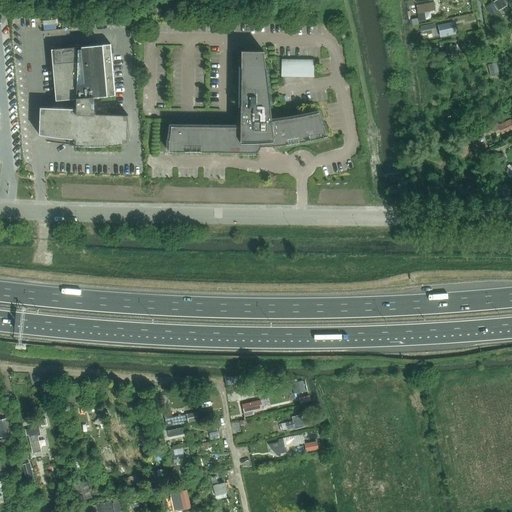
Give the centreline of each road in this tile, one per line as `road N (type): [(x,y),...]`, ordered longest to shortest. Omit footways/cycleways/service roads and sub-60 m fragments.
road 1 (trunk): [(0,317),(189,333),(511,324)]
road 2 (trunk): [(511,297),(257,308),(0,291)]
road 3 (unclassified): [(406,214),(0,209)]
